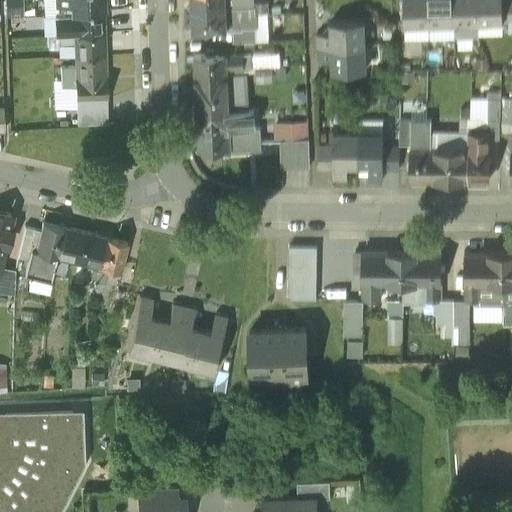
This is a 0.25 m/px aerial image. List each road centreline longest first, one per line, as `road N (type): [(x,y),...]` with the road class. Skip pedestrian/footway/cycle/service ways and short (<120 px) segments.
road 1 (residential): [(173,182),(184,199),(235,216),(511,220)]
road 2 (residential): [(159,0),(173,182)]
road 3 (residential): [(173,182),(142,197),(89,196),(0,174)]
